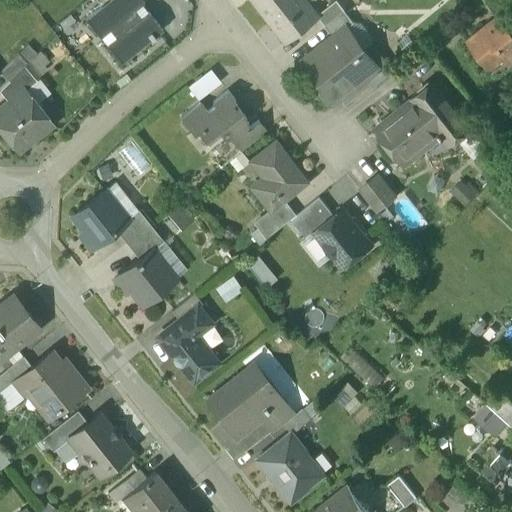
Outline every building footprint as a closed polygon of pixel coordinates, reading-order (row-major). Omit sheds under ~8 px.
[(140,3),(137,0),(107,0),(101,5),(89,15),(124,58),(151,37),(152,38),(155,35),(154,34),(159,31),(138,5),(140,3)] [(306,0),(255,0),(288,40),(319,16),(318,14),(306,0)] [(337,0),(336,0),(318,14),(319,16),(326,25),(345,10),(337,0)] [(511,0),(487,0),(485,2),(495,14),(511,0)] [(345,10),(326,25),(334,35),(335,36),(347,26),(347,27),(348,26),(354,21),(345,10)] [(511,58),(511,33),(499,17),(470,40),(490,66),(504,55),(509,61),(511,58)] [(347,26),(335,36),(334,35),(303,60),(321,83),(322,83),(323,84),(344,67),(359,85),(368,78),(368,77),(386,62),(372,44),(366,49),(348,26),(347,27),(347,26)] [(18,53),(0,70),(0,71),(9,81),(25,66),(28,63),(18,53)] [(386,62),(368,77),(368,78),(376,88),(395,73),(386,62)] [(9,81),(0,89),(0,90),(9,102),(25,89),(25,90),(37,81),(25,66),(9,81)] [(190,85),(201,98),(224,80),(214,67),(190,85)] [(344,67),(323,84),(322,83),(321,83),(315,88),(328,104),(335,104),(357,86),(359,85),(344,67)] [(437,81),(413,99),(437,129),(448,143),(471,125),(437,81)] [(9,102),(0,108),(0,125),(17,147),(22,147),(52,124),(43,113),(44,109),(40,104),(36,104),(25,90),(25,89),(9,102)] [(228,89),(213,101),(216,104),(208,110),(201,101),(182,115),(195,132),(199,129),(209,143),(224,132),(228,137),(235,132),(237,135),(250,125),(245,118),(247,116),(240,106),(237,108),(232,102),(236,99),(228,89)] [(413,99),(377,128),(404,162),(418,151),(415,147),(437,129),(413,99)] [(237,135),(233,138),(243,150),(268,130),(258,119),(250,125),(237,135)] [(475,130),(464,140),(474,151),(485,141),(475,130)] [(276,141),(251,161),(268,181),(255,190),(271,211),(308,181),(276,141)] [(397,196),(379,174),(360,189),(377,212),(397,196)] [(127,219),(104,190),(73,214),(97,244),(116,229),(128,220),(127,219)] [(291,219),(306,237),(314,231),(334,215),(319,197),(291,219)] [(283,208),(260,226),(268,237),(291,219),(283,208)] [(334,215),(314,231),(343,267),(372,244),(362,233),(365,231),(355,218),(352,220),(343,208),(334,215)] [(138,209),(127,219),(128,220),(116,229),(127,244),(151,225),(138,209)] [(151,225),(127,244),(139,258),(151,249),(152,250),(163,241),(151,225)] [(139,258),(120,273),(143,303),(174,278),(152,250),(151,249),(139,258)] [(263,255),(252,262),(266,286),(278,279),(263,255)] [(234,275),(217,287),(227,300),(244,288),(234,275)] [(15,293),(0,305),(0,357),(0,358),(40,326),(15,293)] [(195,293),(173,310),(180,320),(197,306),(198,307),(203,303),(195,293)] [(180,320),(163,334),(178,353),(176,354),(174,355),(173,359),(174,361),(175,363),(177,365),(180,365),(182,365),(194,380),(217,362),(195,335),(210,322),(198,307),(197,306),(180,320)] [(385,376),(352,346),(340,358),(374,389),(385,376)] [(33,366),(20,375),(21,376),(52,414),(87,386),(76,371),(72,374),(52,350),(33,366)] [(24,355),(0,374),(0,393),(21,376),(20,375),(33,366),(24,355)] [(252,362),(209,397),(237,432),(260,414),(280,397),(252,362)] [(511,402),(499,391),(488,404),(511,426),(511,402)] [(280,397),(260,414),(274,431),(283,423),(295,414),(281,397),(280,397)] [(506,422),(487,405),(475,418),(494,436),(506,422)] [(78,409),(43,437),(54,450),(70,438),(69,437),(88,422),(78,409)] [(295,414),(283,423),(291,433),(310,419),(302,409),(295,414)] [(103,425),(97,417),(89,424),(88,422),(69,437),(70,438),(80,451),(79,459),(95,461),(103,471),(117,460),(116,458),(129,448),(119,435),(120,427),(103,425)] [(291,433),(258,460),(290,501),(324,474),(291,433)] [(511,456),(503,449),(500,452),(510,460),(511,456)] [(510,460),(500,452),(491,462),(504,473),(511,464),(511,456),(510,460)] [(504,473),(491,462),(481,473),(494,485),(504,473)] [(138,469),(116,486),(123,496),(128,492),(145,478),(138,469)] [(145,478),(128,492),(144,511),(154,511),(175,496),(155,471),(145,478)] [(418,497),(401,475),(389,484),(407,506),(418,497)] [(466,495),(454,484),(447,492),(458,503),(466,495)] [(369,511),(349,486),(315,511),(369,511)] [(187,511),(175,496),(154,511),(187,511)]
